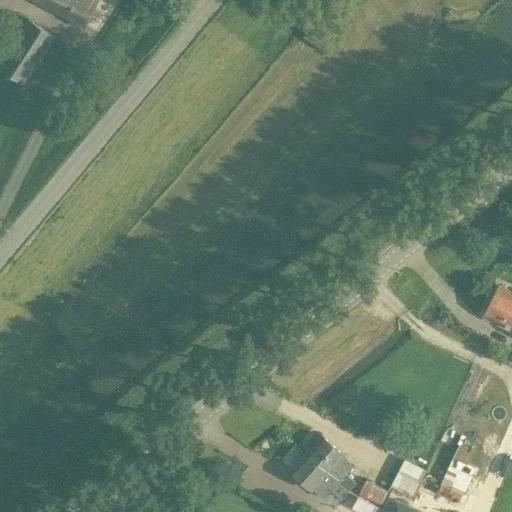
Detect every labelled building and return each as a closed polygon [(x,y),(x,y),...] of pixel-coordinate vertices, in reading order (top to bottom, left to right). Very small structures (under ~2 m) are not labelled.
[(34,0),(72,19),(71,21),(80,26),(81,24),(85,26),(98,1),(94,0),(34,0)] [(0,69),(24,85),(55,37),(29,20),(0,65),(0,69)] [(338,40),(315,23),(302,41),(324,58),(338,40)] [(511,298),(497,291),(485,316),(511,329),(511,298)] [(472,461),(481,441),(465,434),(439,491),(462,501),(479,464),(472,461)] [(306,453),(349,488),(355,481),(347,474),(355,466),(343,455),(344,455),(322,435),(306,453)] [(349,488),(306,453),(291,471),(312,488),(313,487),(325,497),(332,489),(342,498),(349,488)] [(405,458),(391,485),(413,496),(427,470),(405,458)] [(359,493),(381,505),(389,491),(366,479),(359,493)] [(389,511),(422,511),(395,499),(389,511)]
